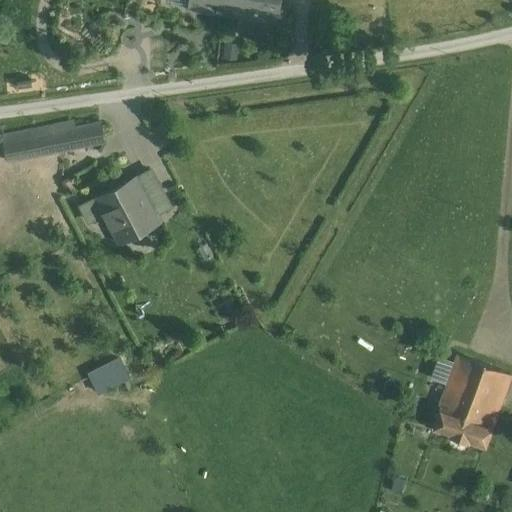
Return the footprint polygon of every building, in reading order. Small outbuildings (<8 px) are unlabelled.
[(190,0),(189,13),(278,26),(282,0),(190,0)] [(77,121),(7,135),(8,141),(5,142),(9,163),(105,145),(101,124),(78,128),(77,121)] [(173,209),(154,170),(139,178),(158,216),(173,209)] [(136,178),(93,200),(118,248),(161,225),(136,178)] [(511,378),(511,377),(456,358),(431,431),(487,450),(511,378)]
